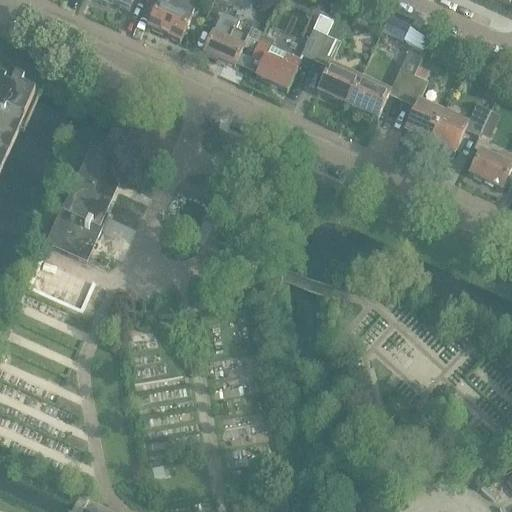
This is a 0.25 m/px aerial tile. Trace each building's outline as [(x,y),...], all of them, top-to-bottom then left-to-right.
[(148,0),(99,0),(128,13),(133,0),(137,0),(146,4),(148,0)] [(169,0),(161,0),(148,30),(180,45),(195,12),(169,0)] [(255,53),(261,39),(263,36),(251,31),(253,28),(240,22),(238,25),(221,17),(203,56),(234,70),(244,49),(255,53)] [(314,66),(326,40),(312,33),(300,59),(314,66)] [(286,94),(300,63),(270,49),(273,45),(261,39),(255,53),(250,64),(261,69),(256,80),(286,94)] [(359,83),(330,70),(340,47),(326,40),(314,66),(327,72),(316,96),(346,110),(359,83)] [(376,123),(387,99),(403,106),(418,70),(425,57),(409,50),(389,97),(359,83),(346,110),(376,123)] [(428,147),(442,118),(417,107),(426,87),(424,85),(428,75),(418,70),(403,106),(415,112),(404,136),(428,147)] [(487,138),(499,115),(492,112),(490,115),(476,108),(466,129),(442,118),(428,147),(453,158),(463,136),(478,142),(481,135),(487,138)] [(106,217),(128,170),(109,161),(90,153),(61,214),(45,247),(86,265),(108,218),(106,217)] [(502,193),(511,171),(511,170),(510,169),(511,165),(511,159),(501,155),(497,163),(480,155),(469,178),(502,193)] [(162,470),(152,472),(154,481),(158,480),(164,479),(164,476),(162,470)]
